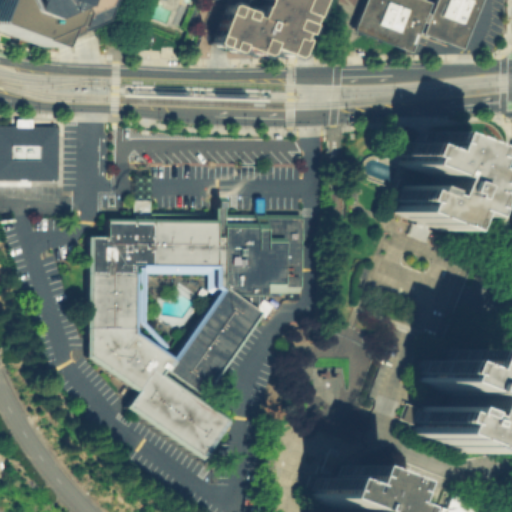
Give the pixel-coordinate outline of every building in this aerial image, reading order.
[(94,21),(102,0),(0,0),(0,30),(38,45),(79,27),(94,21)] [(308,0),(307,5),(288,56),(260,46),(257,54),(231,44),(229,51),(217,46),(204,41),(219,0),(225,0),(233,3),(250,9),(253,0),(308,0)] [(420,0),(423,1),(421,5),(425,6),(427,0),(472,0),(455,47),(416,32),(420,22),(415,20),(404,50),(348,28),(358,0),(420,0)] [(0,177),(0,124),(11,124),(11,117),(27,117),(27,124),(53,124),(53,177),(0,177)] [(396,140),(392,152),(396,154),(393,162),(425,175),(418,193),(411,191),(413,187),(398,182),(395,188),(391,187),(387,198),(391,199),(387,209),(412,219),(410,223),(407,222),(402,233),(421,240),(426,229),(422,228),(424,224),(436,228),(443,209),(456,214),(464,191),(460,190),(468,168),(456,164),(463,144),(423,129),(416,148),(396,140)] [(259,298),(268,304),(260,316),(255,313),(196,399),(224,417),(196,458),(119,405),(130,390),(80,356),(81,233),(98,234),(98,216),(109,216),(127,216),(128,173),(145,173),(145,209),(208,209),(208,195),(217,195),(217,212),(249,212),(249,195),(258,195),(258,212),(296,213),(295,297),(284,297),(284,291),(259,291),(259,298)] [(281,414),(273,511),(336,511),(338,509),(304,496),(313,471),(314,471),(324,446),(334,450),(324,475),(330,477),(335,463),(376,478),(368,499),(379,503),(393,467),(400,449),(406,432),(410,422),(405,419),(410,407),(415,409),(417,403),(432,409),(431,412),(437,414),(445,392),(411,379),(414,371),(410,370),(415,358),(435,365),(442,347),(436,344),(456,292),(474,243),(436,228),(424,224),(422,228),(426,229),(421,240),(402,233),(407,222),(410,223),(412,219),(387,209),(383,218),(350,306),(394,323),(361,409),(349,440),(281,414)] [(415,358),(410,370),(414,371),(411,379),(445,392),(437,414),(431,412),(432,409),(417,403),(415,409),(410,407),(405,419),(410,422),(406,432),(457,451),(464,431),(476,435),(485,412),(480,411),(489,389),(477,384),(485,363),(442,347),(435,365),(415,358)] [(335,463),(330,477),(324,475),(334,450),(324,446),(314,471),(313,471),(304,496),(338,509),(336,511),(375,511),(379,503),(368,499),(376,478),(335,463)] [(419,511),(422,506),(433,511),(435,505),(441,507),(448,490),(484,504),(481,511),(419,511)]
